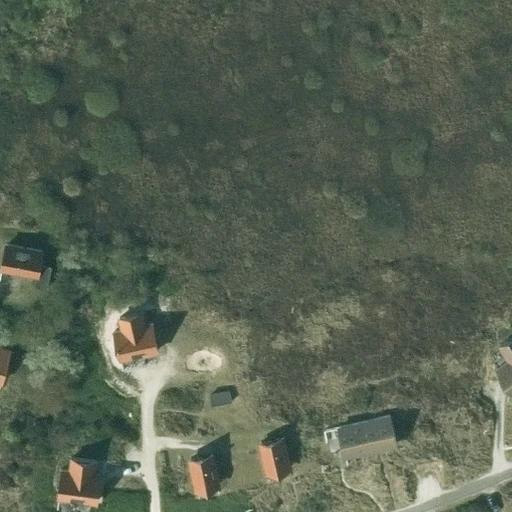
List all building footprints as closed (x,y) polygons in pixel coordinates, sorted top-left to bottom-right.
[(41,250),(5,244),(1,267),(37,273),(35,285),(47,287),(51,264),(39,262),(41,250)] [(0,283),(21,286),(22,271),(1,269),(0,281),(0,283)] [(142,310),(119,316),(122,328),(114,330),(120,357),(157,349),(151,322),(145,323),(142,310)] [(497,367),(511,391),(511,390),(511,336),(500,344),(509,360),(497,367)] [(0,380),(1,381),(10,349),(0,346),(0,380)] [(229,390),(209,394),(211,404),(231,401),(229,390)] [(338,426),(345,455),(396,443),(389,415),(338,426)] [(261,441),(268,472),(289,468),(281,436),(261,441)] [(211,452),(190,457),(197,489),(217,485),(211,452)] [(70,469),(62,468),(58,496),(96,501),(99,473),(93,472),(95,459),(71,456),(70,469)]
